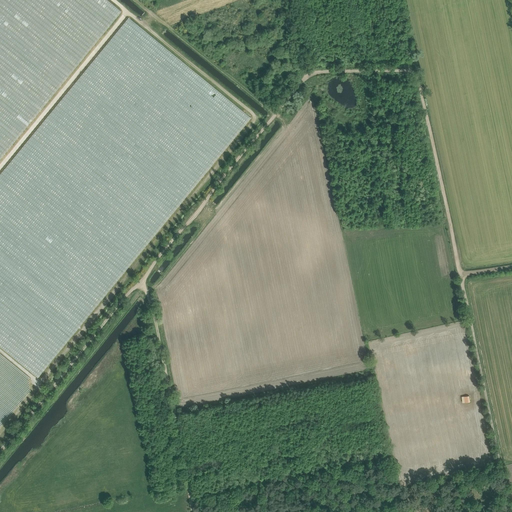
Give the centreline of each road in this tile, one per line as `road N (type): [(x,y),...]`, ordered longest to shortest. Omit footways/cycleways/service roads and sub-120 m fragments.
road 1 (track): [(0,450),(275,115)]
road 2 (track): [(309,74),(417,72),(460,276)]
road 3 (track): [(460,276),(511,511)]
road 4 (track): [(193,511),(148,292),(139,282)]
road 5 (track): [(148,292),(286,121),(276,114)]
